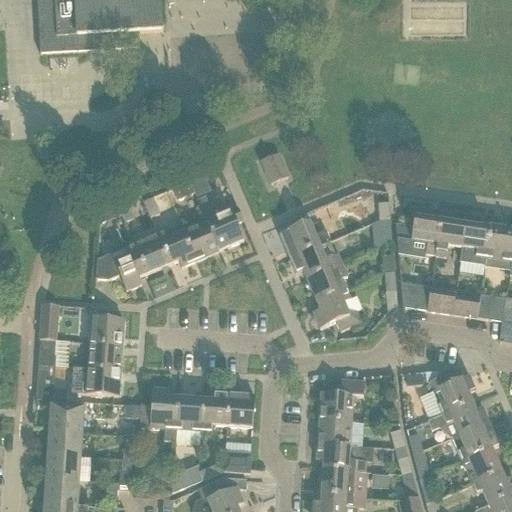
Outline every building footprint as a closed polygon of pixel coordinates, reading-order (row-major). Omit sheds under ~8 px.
[(160,0),(43,0),(46,38),(38,39),(39,56),(139,50),(138,35),(163,33),(160,0)] [(279,183),(288,180),(278,156),(269,160),(279,183)] [(270,187),(279,183),(269,160),(261,164),(270,187)] [(177,203),(194,195),(190,185),(172,192),(177,203)] [(230,215),(216,220),(207,198),(196,202),(206,225),(219,254),(243,244),(235,227),(242,224),(237,210),(230,214),(230,215)] [(149,220),(159,216),(152,200),(143,204),(149,220)] [(124,224),(133,220),(126,205),(117,208),(121,217),(124,224)] [(379,223),(389,222),(388,205),(378,206),(379,223)] [(436,247),(441,215),(416,211),(413,228),(395,226),(396,241),(427,245),(425,257),(434,258),(436,247)] [(461,250),(466,218),(441,215),(436,247),(434,258),(444,260),(446,248),(461,250)] [(481,228),(482,221),(466,218),(461,250),(458,266),(484,270),(485,261),(489,229),(481,228)] [(374,249),(391,247),(389,222),(379,223),(371,226),(374,249)] [(195,264),(219,254),(206,225),(183,234),(180,227),(180,228),(195,264)] [(325,233),(314,237),(309,225),(279,238),(289,261),(329,244),(325,233)] [(181,271),(195,264),(180,228),(157,238),(169,267),(178,264),(181,271)] [(510,265),(511,249),(511,232),(489,229),(485,261),(510,265)] [(146,277),(169,267),(157,238),(134,247),(146,277)] [(338,256),(335,257),(329,244),(289,261),(296,276),(302,274),(305,281),(342,266),(338,256)] [(138,281),(146,277),(134,247),(124,252),(127,258),(113,264),(111,257),(101,261),(101,260),(96,262),(95,282),(108,283),(119,278),(126,294),(141,287),(138,281)] [(383,276),(394,275),(392,257),(382,258),(383,276)] [(341,281),(347,278),(342,266),(305,281),(315,304),(346,292),(341,281)] [(426,313),(430,290),(400,285),(402,310),(426,313)] [(451,317),(455,293),(430,290),(426,313),(451,317)] [(343,305),(350,302),(346,292),(315,304),(319,313),(313,316),(319,331),(335,325),(339,334),(360,325),(356,315),(348,319),(343,305)] [(476,321),(480,297),(455,293),(451,317),(476,321)] [(395,294),(385,295),(386,313),(387,313),(397,309),(396,306),(395,294)] [(505,301),(504,301),(480,297),(476,321),(502,325),(503,315),(505,305),(505,301)] [(503,315),(502,325),(511,326),(511,301),(505,301),(505,305),(503,315)] [(59,308),(58,308),(42,307),(39,342),(56,343),(59,308)] [(121,348),(123,323),(91,320),(89,346),(121,348)] [(56,344),(56,343),(39,342),(38,358),(38,368),(54,369),(56,344)] [(119,373),(121,348),(89,346),(87,371),(119,373)] [(38,368),(37,378),(53,379),(54,369),(38,368)] [(72,370),(71,396),(86,397),(118,399),(119,373),(87,371),(72,370)] [(403,388),(416,386),(415,377),(402,378),(403,388)] [(468,397),(474,394),(468,379),(446,388),(442,379),(428,385),(432,395),(437,392),(443,406),(437,408),(441,418),(471,405),(468,397)] [(363,400),(364,386),(341,384),(340,397),(321,396),(319,422),(351,424),(353,399),(363,400)] [(168,400),(169,393),(152,392),(151,411),(141,410),(140,422),(140,430),(149,431),(149,432),(164,433),(163,444),(174,445),(178,401),(168,400)] [(225,439),(228,397),(212,396),(212,403),(202,402),(200,435),(210,435),(211,428),(225,429),(225,439)] [(252,431),(254,399),(228,397),(225,439),(228,439),(229,429),(252,431)] [(200,435),(202,402),(178,401),(174,445),(175,445),(176,433),(200,435)] [(441,418),(427,424),(431,434),(452,425),(458,438),(488,426),(482,411),(475,413),(471,405),(441,418)] [(141,410),(141,409),(126,408),(125,421),(140,422),(141,410)] [(84,411),(71,410),(51,409),(49,432),(82,434),(84,411)] [(349,448),(351,424),(319,422),(317,447),(349,449),(356,450),(356,448),(349,448)] [(491,452),(498,449),(488,426),(458,438),(453,440),(462,464),(491,452)] [(80,459),(82,434),(49,432),(47,457),(80,459)] [(394,453),(404,449),(399,433),(389,436),(394,453)] [(412,456),(422,454),(418,437),(408,440),(412,456)] [(356,450),(349,449),(317,447),(316,463),(323,463),(322,472),(354,475),(367,476),(367,475),(364,475),(365,464),(355,463),(356,450)] [(131,463),(132,451),(123,450),(122,462),(131,463)] [(471,487),(501,475),(491,452),(462,464),(471,487)] [(418,481),(428,478),(422,454),(412,456),(418,481)] [(79,483),(80,459),(47,457),(46,481),(79,483)] [(250,458),(230,457),(224,457),(223,463),(224,463),(223,475),(249,477),(250,458)] [(401,478),(410,475),(406,459),(397,462),(401,478)] [(131,476),(131,463),(122,462),(121,475),(131,476)] [(223,475),(224,463),(223,463),(198,473),(198,474),(202,484),(223,475)] [(198,474),(198,473),(199,468),(172,479),(171,497),(202,484),(198,474)] [(367,476),(354,475),(322,472),(320,497),(352,500),(365,500),(367,476)] [(130,486),(131,476),(121,475),(121,481),(119,481),(119,483),(120,483),(120,486),(129,487),(129,486),(130,486)] [(405,495),(415,493),(410,475),(401,478),(405,495)] [(511,482),(511,480),(504,483),(501,475),(471,487),(475,497),(482,494),(487,508),(511,497),(511,482)] [(425,506),(434,503),(428,478),(418,481),(425,506)] [(77,508),(79,483),(46,481),(44,505),(77,508)] [(237,511),(236,509),(243,506),(236,491),(228,494),(223,481),(201,490),(210,511),(237,511)] [(129,487),(120,486),(106,486),(105,498),(107,498),(117,498),(117,493),(129,494),(129,487)] [(365,500),(352,500),(320,497),(320,506),(313,506),(312,511),(345,511),(345,510),(365,511),(365,500)] [(511,511),(511,497),(487,508),(487,509),(479,511),(511,511)] [(116,510),(117,498),(107,498),(107,510),(116,510)] [(398,511),(420,511),(417,500),(396,506),(398,511)] [(190,506),(192,511),(205,511),(203,502),(190,506)] [(426,511),(436,511),(434,503),(425,506),(426,511)]
